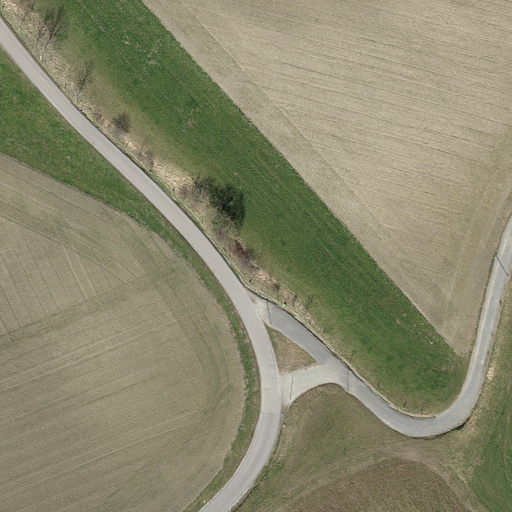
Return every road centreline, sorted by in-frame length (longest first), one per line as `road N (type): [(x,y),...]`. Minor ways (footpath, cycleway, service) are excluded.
road 1 (tertiary): [(0,31),(74,120),(162,202),(241,299),(266,353),(273,394),(266,447),(238,497),(220,511)]
road 2 (track): [(241,299),(398,424),(429,429),(457,418),(470,397),(511,231)]
